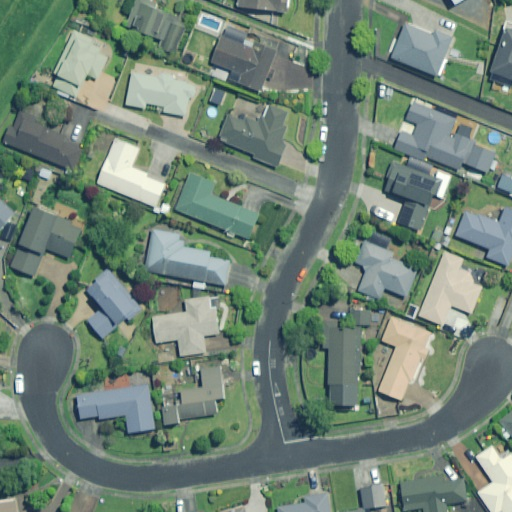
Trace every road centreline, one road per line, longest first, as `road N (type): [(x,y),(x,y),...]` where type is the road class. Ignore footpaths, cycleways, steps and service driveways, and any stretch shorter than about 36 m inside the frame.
road 1 (residential): [(347,0),(330,191),(284,291),(269,349),(287,458)]
road 2 (residential): [(287,458),(153,480),(90,469),(63,450),(42,412),(47,353)]
road 3 (residential): [(490,369),(448,424),(287,458)]
